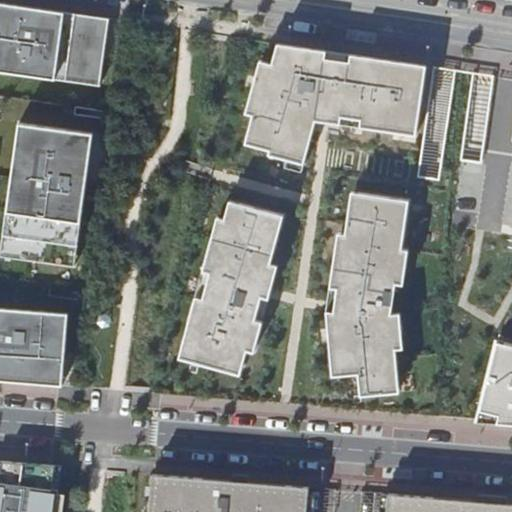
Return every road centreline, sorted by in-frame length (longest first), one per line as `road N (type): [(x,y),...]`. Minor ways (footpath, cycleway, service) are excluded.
road 1 (residential): [(0,429),(511,467)]
road 2 (tertiary): [(218,0),(511,40)]
